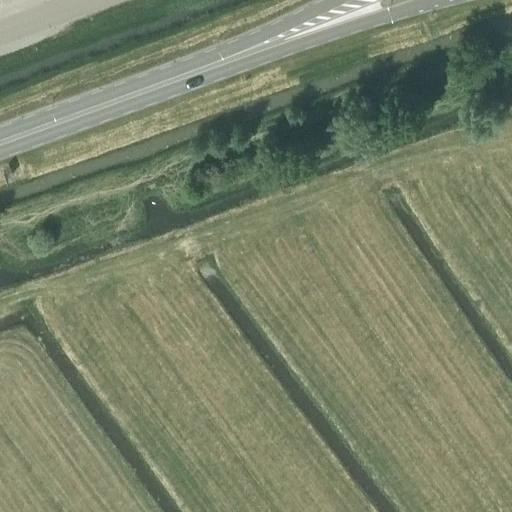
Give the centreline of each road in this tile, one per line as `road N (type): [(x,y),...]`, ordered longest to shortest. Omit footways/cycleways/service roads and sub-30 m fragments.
road 1 (primary): [(0,144),(239,55)]
road 2 (primary): [(239,55),(437,0)]
road 3 (primary): [(356,0),(239,55)]
